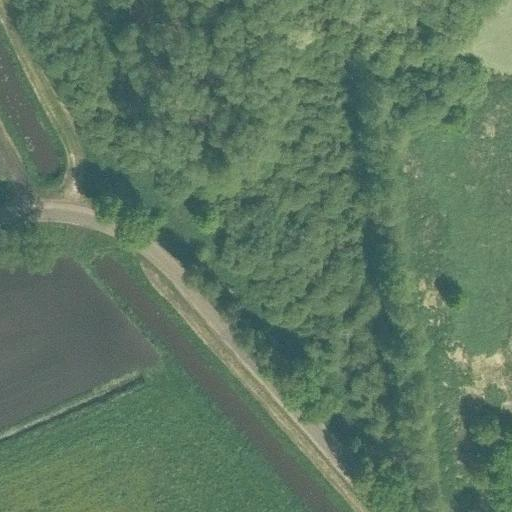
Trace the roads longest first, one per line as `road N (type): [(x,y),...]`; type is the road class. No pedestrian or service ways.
road 1 (unclassified): [(0,218),(56,212),(125,233),(166,266),(385,511)]
road 2 (track): [(0,13),(67,141),(83,216)]
